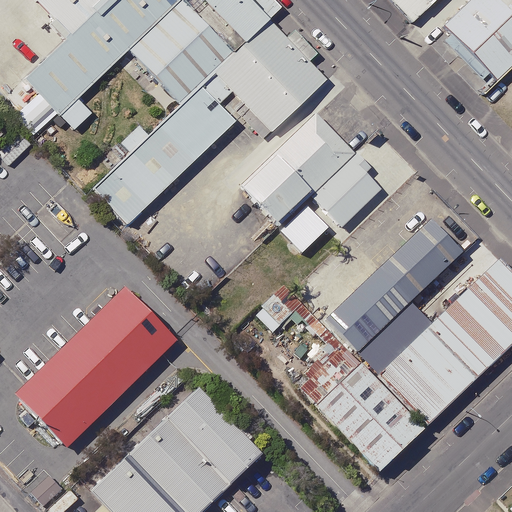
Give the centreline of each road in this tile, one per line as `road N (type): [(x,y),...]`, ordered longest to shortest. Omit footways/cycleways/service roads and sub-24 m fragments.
road 1 (tertiary): [(511,202),(318,0)]
road 2 (unclassified): [(412,511),(511,417)]
